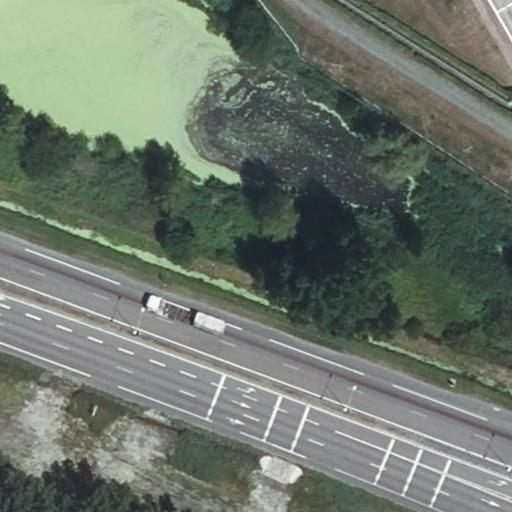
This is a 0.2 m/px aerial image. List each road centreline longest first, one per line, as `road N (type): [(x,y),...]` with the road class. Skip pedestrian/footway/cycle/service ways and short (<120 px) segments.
road 1 (secondary): [(511,455),(0,265)]
road 2 (secondary): [(0,327),(508,511)]
road 3 (unknown): [(511,123),(311,0)]
